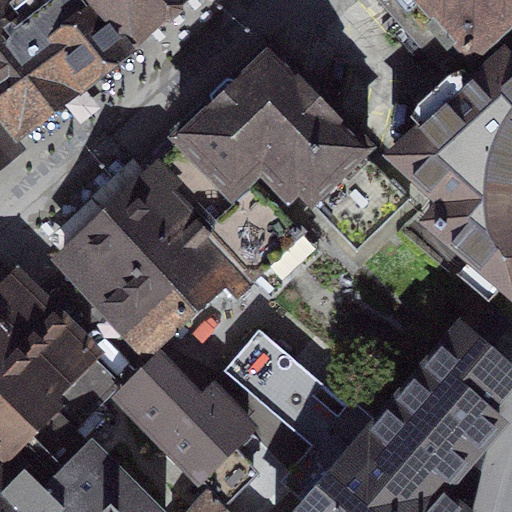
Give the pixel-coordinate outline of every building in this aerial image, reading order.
[(0,0),(0,117),(14,136),(74,88),(3,0),(0,0)] [(85,0),(3,0),(74,88),(125,45),(85,0)] [(85,0),(125,45),(177,0),(85,0)] [(511,0),(379,0),(441,67),(440,81),(511,14),(511,0)] [(511,14),(440,81),(431,112),(392,160),(445,205),(428,225),(511,294),(511,196),(511,194),(511,14)] [(181,137),(235,191),(261,165),(290,194),(299,185),(312,198),(366,147),(271,49),(181,137)] [(0,117),(0,164),(24,143),(14,136),(0,117)] [(314,218),(290,194),(261,165),(235,191),(181,137),(152,162),(256,275),(314,218)] [(53,252),(146,353),(229,278),(240,290),(256,275),(152,162),(53,252)] [(26,511),(0,485),(0,460),(58,404),(48,394),(91,352),(19,279),(0,297),(0,511),(157,511),(93,446),(26,511)] [(374,432),(443,489),(499,424),(483,411),(511,376),(511,373),(461,331),(374,432)] [(343,403),(259,334),(228,372),(312,440),(343,403)] [(224,502),(258,470),(235,447),(248,434),(210,394),(197,406),(155,364),(122,396),(224,502)] [(470,511),(471,511),(443,489),(374,432),(302,511),(470,511)]
